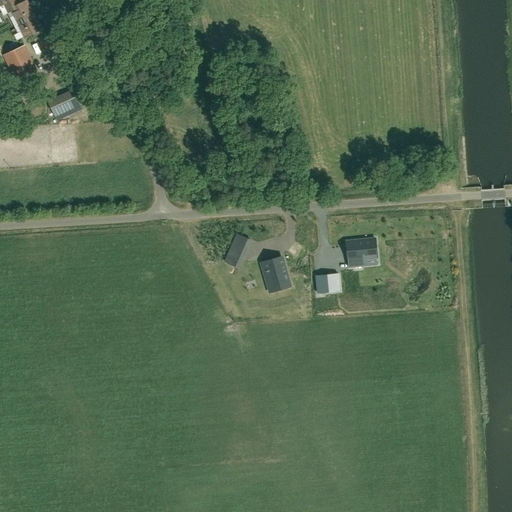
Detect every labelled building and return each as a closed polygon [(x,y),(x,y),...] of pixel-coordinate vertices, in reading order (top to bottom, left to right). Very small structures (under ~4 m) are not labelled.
[(0,0),(0,7),(2,11),(6,9),(8,13),(12,11),(14,16),(11,17),(16,28),(20,27),(25,37),(41,29),(34,15),(32,11),(27,1),(21,4),(18,0),(0,0)] [(4,55),(18,84),(39,74),(25,45),(4,55)] [(82,103),(74,88),(49,101),(55,116),(82,103)] [(375,238),(346,241),(349,267),(363,266),(363,259),(377,257),(375,238)] [(225,262),(236,267),(242,253),(231,248),(225,262)] [(271,286),(288,281),(282,257),(262,263),(265,275),(267,274),(271,286)] [(318,293),(340,291),(338,273),(316,276),(318,293)]
